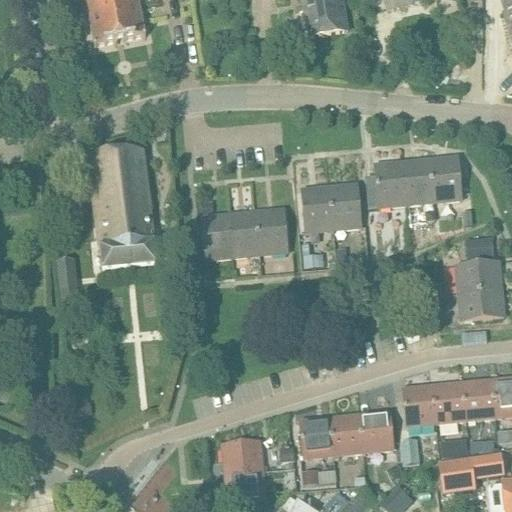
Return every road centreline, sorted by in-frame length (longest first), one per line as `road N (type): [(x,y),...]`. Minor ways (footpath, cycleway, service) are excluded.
road 1 (residential): [(0,156),(194,103),(290,98),(511,120)]
road 2 (residential): [(88,497),(128,449),(437,355),(511,347)]
road 3 (unknown): [(56,141),(43,0)]
